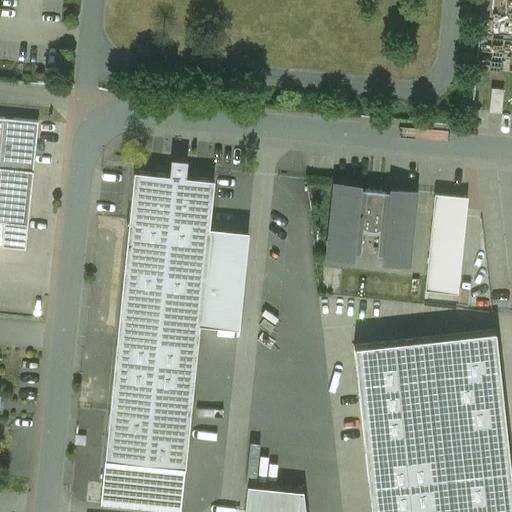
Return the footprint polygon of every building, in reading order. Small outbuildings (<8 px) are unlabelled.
[(504,89),(491,88),(489,112),(501,113),(504,89)] [(37,121),(0,118),(0,221),(3,222),(0,246),(24,249),(37,121)] [(186,160),(170,158),(168,175),(133,171),(104,459),(184,467),(198,324),(208,227),(213,179),(185,176),(186,160)] [(390,191),(358,188),(358,186),(334,183),(327,256),(351,258),(351,253),(358,254),(361,229),(363,231),(366,232),(373,232),(379,231),(376,256),(383,256),(383,262),(406,264),(414,191),(390,189),(390,191)] [(427,196),(416,293),(449,297),(459,200),(427,196)] [(198,324),(238,328),(247,231),(208,227),(198,324)] [(511,511),(511,490),(496,332),(356,347),(372,511),(511,511)] [(184,467),(104,459),(99,503),(179,511),(184,467)] [(304,511),(303,489),(248,484),(244,511),(304,511)]
